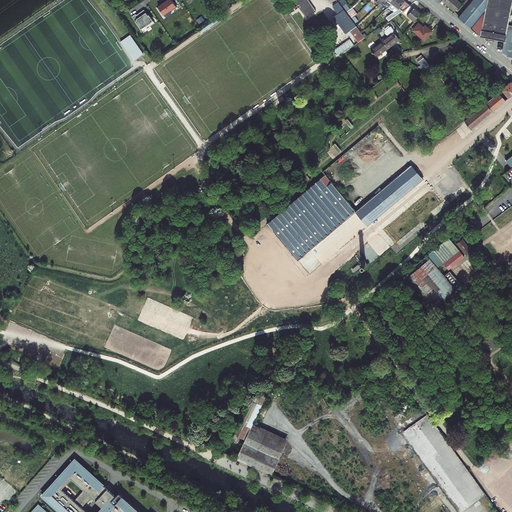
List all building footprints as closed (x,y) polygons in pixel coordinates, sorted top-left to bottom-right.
[(166,0),(167,1),(158,7),(164,15),(170,11),(171,12),(177,7),(171,0),(166,0)] [(317,11),(308,0),(294,0),(307,18),(317,11)] [(348,3),(345,0),(340,0),(339,1),(348,12),(350,9),(347,4),(348,3)] [(400,8),(395,12),(384,19),(387,23),(403,11),(411,5),(403,0),(395,0),(390,7),(390,8),(394,11),(398,7),(400,8)] [(455,12),(462,4),(456,0),(443,0),(442,1),(455,12)] [(511,0),(473,0),(459,18),(482,37),(486,37),(485,40),(487,41),(490,42),(493,41),(493,39),(505,41),(509,25),(511,5),(511,0)] [(346,34),(356,26),(338,2),(333,5),(335,8),(334,8),(338,14),(333,17),(346,34)] [(411,5),(403,11),(415,21),(421,14),(411,5)] [(149,15),(148,16),(144,10),(136,15),(136,14),(132,17),(141,30),(145,27),(145,28),(149,25),(150,27),(155,23),(149,15)] [(413,30),(425,40),(432,32),(426,26),(424,28),(419,24),(413,30)] [(511,25),(509,25),(505,41),(503,52),(508,55),(508,56),(511,57),(511,25)] [(389,36),(382,41),(389,49),(400,40),(397,36),(397,35),(396,34),(395,34),(394,32),(394,30),(391,26),(385,31),(389,36)] [(329,64),(342,55),(358,43),(365,38),(360,32),(356,35),(357,36),(350,41),(351,43),(341,50),(341,49),(326,59),(329,64)] [(133,60),(143,53),(129,33),(119,41),(133,60)] [(378,57),(389,49),(382,41),(371,49),(373,52),(374,53),(378,57)] [(426,61),(421,65),(418,67),(424,71),(430,66),(426,61)] [(502,90),(486,103),(493,111),(511,95),(511,81),(502,89),(502,90)] [(493,111),(486,103),(464,121),(471,130),(493,111)] [(411,166),(356,212),(368,225),(423,179),(411,166)] [(298,261),(356,212),(325,175),(267,224),(298,261)] [(139,195),(142,199),(155,190),(152,186),(139,195)] [(421,199),(382,226),(397,247),(419,231),(415,225),(431,213),(421,199)] [(454,237),(461,231),(464,228),(463,227),(453,235),(454,237)] [(464,228),(461,231),(464,235),(465,235),(466,236),(472,244),(470,245),(474,250),(479,246),(473,238),(472,239),(470,237),(471,237),(464,228)] [(449,270),(452,267),(465,257),(450,237),(428,255),(430,258),(429,259),(427,256),(409,271),(401,278),(430,312),(462,285),(450,271),(445,275),(439,268),(444,264),(449,270)] [(467,255),(472,251),(462,239),(458,243),(467,255)] [(259,430),(261,426),(267,413),(246,403),(223,452),(272,474),(287,443),(259,430)] [(259,430),(287,443),(288,439),(261,426),(259,430)] [(131,506),(127,502),(126,502),(123,500),(123,499),(121,497),(121,496),(117,492),(114,496),(103,509),(100,511),(80,511),(78,510),(80,508),(84,504),(84,503),(86,500),(87,500),(90,497),(92,495),(92,494),(94,492),(95,492),(101,484),(93,477),(93,478),(92,477),(92,476),(87,472),(86,472),(83,470),(83,469),(73,460),(67,467),(67,468),(65,470),(64,470),(60,475),(60,476),(57,479),(52,484),(52,485),(50,487),(49,487),(47,490),(46,489),(42,493),(50,500),(64,511),(63,511),(137,511),(135,510),(134,510),(132,507),(131,506)] [(114,496),(101,484),(95,492),(94,492),(92,494),(92,495),(90,497),(102,508),(103,509),(114,496)] [(50,500),(42,493),(40,495),(48,502),(50,500)]
